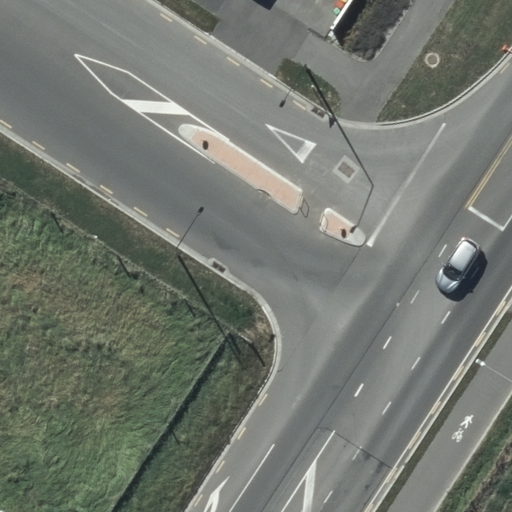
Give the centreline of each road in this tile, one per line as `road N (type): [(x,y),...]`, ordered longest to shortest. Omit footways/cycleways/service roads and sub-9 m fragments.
road 1 (residential): [(440,297),(0,8)]
road 2 (secondary): [(302,511),(440,297)]
road 3 (secondary): [(440,297),(511,189)]
